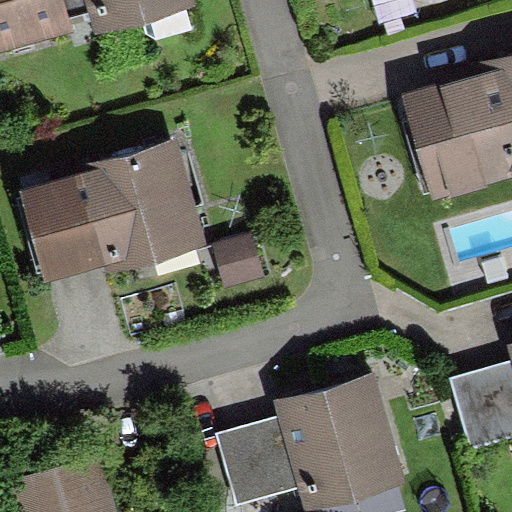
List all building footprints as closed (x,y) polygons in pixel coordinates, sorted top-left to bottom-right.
[(0,0),(0,47),(74,26),(69,9),(89,3),(96,25),(184,0),(0,0)] [(484,59),(401,83),(433,193),(511,170),(511,41),(481,50),(484,59)] [(91,159),(20,178),(46,271),(101,255),(104,268),(211,238),(180,127),(89,152),(91,159)] [(266,272),(254,226),(214,237),(226,283),(266,272)] [(511,348),(511,353),(450,371),(471,444),(511,432),(511,334),(508,336),(511,348)] [(280,408),(217,426),(237,499),(300,482),(305,502),(406,474),(376,363),(275,391),(280,408)] [(119,511),(101,447),(9,473),(19,511),(119,511)]
